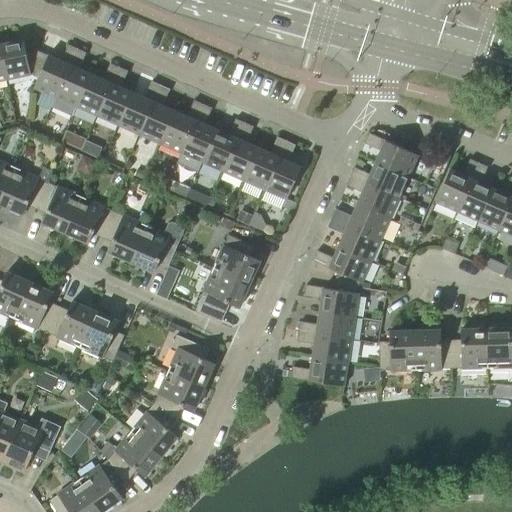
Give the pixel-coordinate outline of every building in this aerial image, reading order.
[(34,87),(48,54),(47,55),(36,50),(26,53),(23,39),(9,42),(8,37),(0,38),(0,46),(6,79),(30,74),(38,77),(34,87)] [(34,87),(56,96),(77,48),(68,44),(61,60),(48,54),(34,87)] [(51,107),(71,116),(90,72),(78,67),(85,52),(77,48),(56,96),(56,97),(51,107)] [(77,106),(97,114),(118,66),(109,63),(102,78),(90,72),(71,116),(72,117),(77,106)] [(97,114),(118,124),(132,91),(120,86),(127,70),(118,66),(97,114)] [(118,124),(138,133),(159,85),(151,81),(144,96),(132,91),(118,124)] [(138,133),(159,142),(173,109),(162,104),(168,89),(159,85),(138,133)] [(159,142),(181,152),(202,103),(193,99),(187,115),(173,109),(159,142)] [(181,152),(202,161),(216,128),(204,123),(211,107),(202,103),(181,152)] [(202,161),(223,170),(244,121),(235,118),(228,133),(216,128),(202,161)] [(223,170),(243,179),(258,146),(246,141),(253,125),(244,121),(223,170)] [(83,146),(87,137),(67,130),(64,139),(83,146)] [(381,150),(375,162),(408,177),(418,155),(369,133),(365,143),(381,150)] [(243,179),(265,188),(286,140),(277,136),(270,151),(258,146),(243,179)] [(286,140),(265,188),(286,198),(300,165),(288,159),(295,144),(286,140)] [(435,202),(457,211),(479,163),(470,159),(463,175),(450,169),(435,202)] [(0,201),(15,167),(0,160),(0,201)] [(354,167),(350,176),(399,197),(408,177),(375,162),(370,174),(354,167)] [(457,211),(478,221),(493,188),(480,182),(487,167),(479,163),(457,211)] [(28,199),(38,203),(47,182),(38,178),(38,177),(15,167),(0,201),(0,203),(22,213),(28,199)] [(135,173),(133,175),(143,179),(144,177),(146,172),(137,168),(135,173)] [(362,192),(357,204),(390,218),(399,197),(350,176),(346,185),(362,192)] [(478,221),(499,230),(511,199),(511,177),(505,193),(493,188),(478,221)] [(42,222),(65,232),(80,196),(58,186),(57,186),(47,182),(38,203),(48,208),(42,222)] [(183,183),(178,193),(186,196),(190,187),(191,186),(183,183)] [(203,193),(199,202),(207,206),(211,196),(203,193)] [(94,228),(103,232),(113,211),(103,207),(104,206),(80,196),(65,232),(88,242),(94,228)] [(511,199),(499,230),(511,235),(511,199)] [(336,209),(332,218),(380,239),(390,218),(357,204),(351,216),(336,209)] [(240,210),(236,219),(249,225),(253,215),(240,210)] [(107,250),(130,261),(146,224),(123,214),(122,215),(113,211),(103,232),(113,237),(107,250)] [(223,217),(220,226),(232,231),(235,223),(223,217)] [(344,233),(338,246),(371,260),(380,239),(332,218),(328,226),(344,233)] [(146,224),(130,261),(153,271),(159,257),(169,262),(184,228),(172,222),(168,224),(164,232),(146,224)] [(222,244),(212,267),(249,283),(259,260),(246,254),(250,244),(228,235),(224,244),(222,244)] [(445,238),(441,247),(445,249),(446,250),(447,250),(448,250),(454,253),(458,244),(445,238)] [(338,271),(360,281),(360,282),(362,282),(371,260),(338,246),(333,257),(317,250),(313,260),(338,271)] [(395,262),(391,269),(401,274),(404,266),(395,262)] [(497,265),(494,271),(503,275),(507,266),(502,264),(497,265)] [(204,290),(199,300),(221,310),(225,300),(230,302),(239,306),(249,283),(212,267),(203,289),(204,290)] [(0,312),(13,318),(29,281),(7,271),(0,285),(0,312)] [(321,298),(319,311),(355,317),(358,293),(356,293),(358,288),(362,289),(362,292),(369,293),(370,289),(358,287),(360,281),(338,271),(332,289),(306,285),(304,296),(321,298)] [(36,327),(47,331),(56,310),(46,306),(53,291),(29,281),(13,318),(36,328),(36,327)] [(160,287),(156,295),(167,300),(170,291),(160,287)] [(56,337),(79,347),(95,310),(72,300),(66,314),(56,310),(47,331),(57,336),(56,337)] [(95,310),(79,347),(102,357),(102,356),(112,360),(122,339),(112,335),(119,320),(95,310)] [(300,321),(299,331),(351,339),(355,317),(319,311),(317,324),(300,321)] [(171,322),(167,330),(174,333),(177,325),(171,322)] [(511,342),(511,343),(511,327),(486,328),(487,368),(511,367),(511,342)] [(462,369),(487,368),(486,328),(461,329),(462,344),(451,345),(452,368),(462,368),(462,369)] [(441,368),(452,368),(451,345),(440,345),(440,329),(415,330),(416,370),(441,369),(441,368)] [(391,371),(416,370),(415,330),(390,331),(390,346),(379,346),(380,370),(391,370),(391,371)] [(314,343),(312,356),(348,362),(351,339),(299,331),(297,341),(314,343)] [(177,347),(167,369),(204,386),(205,385),(214,363),(205,358),(201,356),(205,347),(184,338),(177,335),(172,345),(177,347)] [(121,351),(116,362),(126,367),(131,355),(121,351)] [(28,352),(25,359),(33,363),(36,356),(28,352)] [(348,362),(312,356),(310,369),(293,367),(292,377),(341,385),(344,385),(348,362)] [(158,393),(154,403),(174,416),(180,403),(194,409),(204,386),(167,369),(157,392),(158,393)] [(42,371),(36,385),(52,392),(58,378),(42,371)] [(108,377),(103,386),(103,387),(110,390),(115,380),(108,377)] [(97,380),(93,390),(99,393),(104,383),(97,380)] [(0,459),(2,460),(20,419),(3,411),(7,402),(0,398),(0,389),(0,459)] [(85,389),(75,400),(86,410),(88,412),(98,401),(96,399),(85,389)] [(146,411),(130,430),(161,455),(177,436),(166,426),(174,416),(154,403),(147,411),(146,411)] [(20,419),(2,460),(24,470),(35,445),(49,451),(61,425),(42,417),(38,427),(20,419)] [(78,428),(73,435),(83,443),(88,436),(78,428)] [(108,441),(101,450),(124,476),(133,466),(145,475),(161,455),(130,430),(116,447),(108,441)] [(99,464),(79,478),(102,510),(122,497),(113,484),(124,476),(101,450),(100,451),(108,459),(100,465),(99,464)] [(102,510),(79,478),(50,498),(59,511),(71,511),(72,511),(71,511),(97,511),(99,511),(102,510)]
